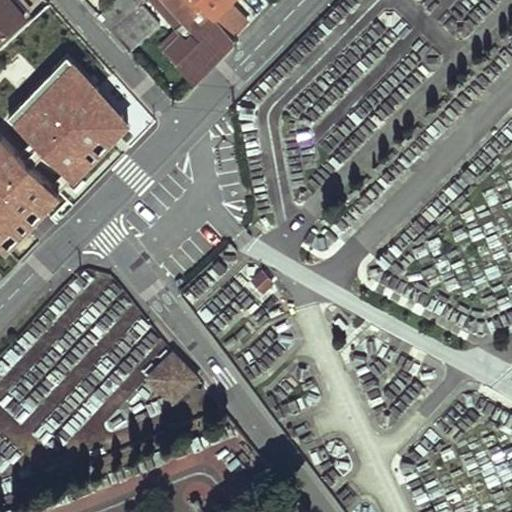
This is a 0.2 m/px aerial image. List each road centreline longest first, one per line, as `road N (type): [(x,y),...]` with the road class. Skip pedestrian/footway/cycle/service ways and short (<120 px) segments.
road 1 (unclassified): [(328,511),(89,217)]
road 2 (residential): [(182,126),(304,0)]
road 3 (residential): [(68,0),(182,126)]
road 4 (residential): [(89,217),(182,126)]
road 5 (residential): [(0,307),(89,217)]
